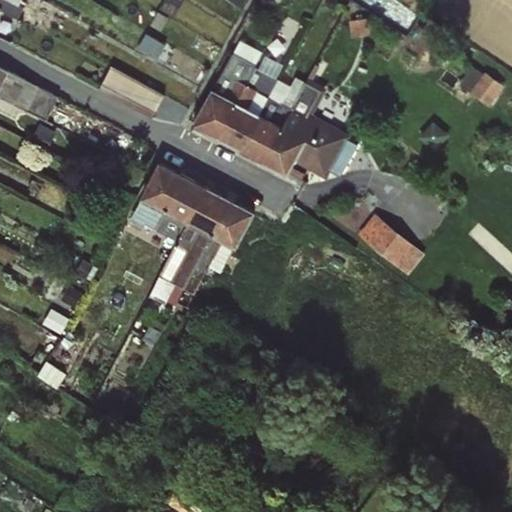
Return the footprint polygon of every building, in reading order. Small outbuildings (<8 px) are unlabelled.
[(19,4),(20,0),(0,0),(0,6),(0,7),(37,27),(43,17),(19,4)] [(219,136),(247,83),(256,66),(232,54),(195,123),(219,136)] [(463,81),(494,103),(509,83),(478,60),(463,81)] [(304,82),(264,161),(299,180),(306,169),(325,178),(331,170),(339,174),(356,145),(347,138),(349,132),(319,116),(329,95),(315,87),(324,68),(315,63),(304,82)] [(0,65),(0,96),(56,125),(67,100),(0,65)] [(164,106),(170,90),(114,66),(107,83),(164,106)] [(241,148),(278,79),(262,69),(251,85),(247,83),(219,136),(241,148)] [(264,161),(304,82),(295,76),(289,84),(278,79),(241,148),(264,161)] [(145,223),(176,238),(207,186),(158,161),(130,220),(142,226),(145,223)] [(232,199),(207,186),(176,238),(158,273),(170,280),(166,300),(174,304),(184,288),(232,199)] [(254,211),(232,199),(184,288),(193,292),(208,266),(219,271),(254,211)] [(411,270),(429,249),(379,209),(362,230),(411,270)]
